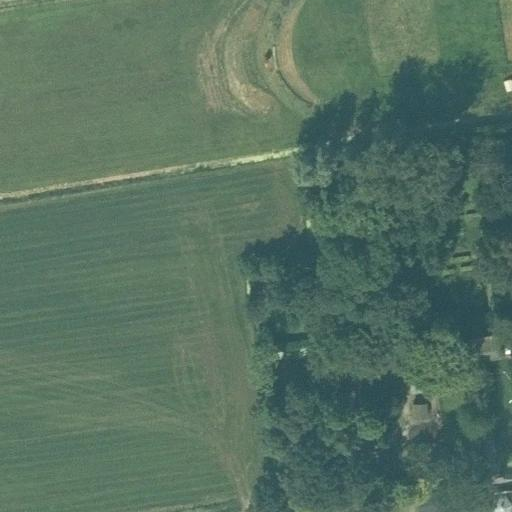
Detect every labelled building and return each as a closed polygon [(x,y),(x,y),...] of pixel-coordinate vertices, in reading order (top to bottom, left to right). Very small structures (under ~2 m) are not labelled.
[(301,288),(289,291),(292,302),(303,300),(301,288)] [(468,340),(439,345),(441,354),(442,364),(503,354),(502,352),(511,350),(511,330),(484,335),(468,338),(468,340)] [(427,400),(411,401),(411,417),(427,416),(427,400)] [(468,501),(464,504),(471,511),(503,511),(507,511),(511,511),(511,488),(505,489),(496,489),(487,492),(477,496),(468,501)] [(420,511),(436,511),(453,509),(449,490),(418,495),(420,511)]
